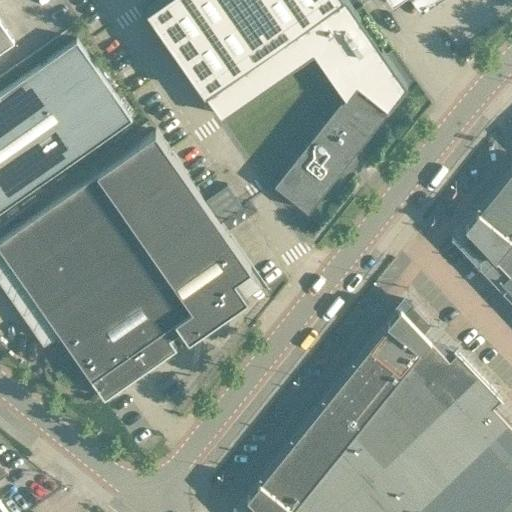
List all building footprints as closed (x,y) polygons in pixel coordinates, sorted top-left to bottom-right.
[(344,0),(157,0),(148,7),(223,114),(317,49),(328,41),(355,80),(275,181),(276,182),(293,196),(309,208),(342,166),(348,166),(358,154),(356,149),(389,107),(406,86),(344,0)] [(391,0),(392,1),(393,2),(396,0),(415,0),(421,9),(433,0),(391,0)] [(0,50),(14,40),(0,19),(0,50)] [(0,207),(132,115),(77,36),(0,89),(0,207)] [(251,265),(221,221),(156,128),(0,236),(0,243),(60,330),(59,330),(105,395),(177,345),(171,336),(183,327),(189,336),(248,295),(235,276),(251,265)] [(488,247),(495,255),(511,234),(511,167),(480,208),(479,207),(466,223),(470,228),(465,237),(464,236),(464,237),(482,256),(483,255),(482,255),(488,247)] [(502,277),(511,288),(511,234),(495,255),(497,255),(510,270),(502,277)] [(388,321),(324,400),(357,427),(358,426),(431,335),(423,327),(430,319),(430,320),(431,319),(413,300),(405,308),(401,303),(387,320),(388,321)] [(358,426),(387,456),(479,370),(457,347),(449,355),(434,338),(431,335),(358,426)] [(383,461),(421,501),(509,418),(493,401),(501,393),(497,389),(479,370),(387,456),(383,461)] [(287,511),(357,427),(324,400),(261,478),(260,477),(247,493),(252,498),(246,507),(245,507),(249,511),(287,511)] [(511,421),(509,418),(421,501),(431,511),(490,511),(511,492),(511,421)] [(409,511),(421,501),(383,461),(387,456),(358,426),(357,427),(287,511),(409,511)] [(0,511),(8,511),(0,499),(0,477),(8,472),(9,471),(0,464),(0,511)] [(511,511),(511,492),(490,511),(511,511)] [(431,511),(421,501),(409,511),(431,511)]
